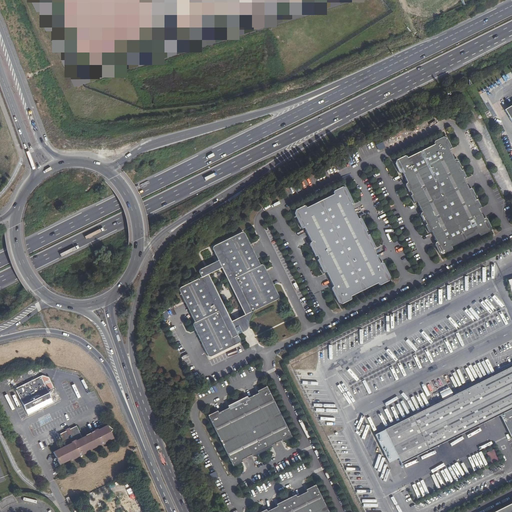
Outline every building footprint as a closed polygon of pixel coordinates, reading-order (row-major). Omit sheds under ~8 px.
[(403,185),(407,193),(409,192),(410,196),(409,196),(413,204),(415,203),(420,213),(418,215),(422,223),(424,222),(425,225),(423,226),(427,234),(430,233),(435,243),(432,244),(439,256),(451,250),(450,248),(477,235),(478,237),(491,231),(485,218),(482,219),(478,209),(480,208),(476,200),(474,201),(472,197),(474,197),(470,188),(468,190),(463,180),(465,178),(461,171),(459,171),(458,168),(459,167),(456,159),(453,161),(447,150),(450,149),(444,136),(431,142),(433,145),(406,158),(405,156),(392,162),(398,175),(400,173),(406,184),(403,185)] [(307,244),(314,257),(315,257),(317,261),(316,261),(322,274),(324,273),(332,287),(329,289),(338,306),(351,300),(350,297),(376,284),(377,287),(390,280),(381,262),(379,264),(372,250),(374,249),(368,235),(366,236),(365,232),(366,232),(360,219),(357,220),(350,205),(352,204),(343,187),(331,193),(332,195),(305,209),(304,206),(291,212),(300,230),(302,229),(310,243),(307,244)] [(178,291),(184,304),(185,303),(192,315),(190,316),(194,323),(193,324),(192,325),(192,326),(192,327),(194,332),(196,331),(202,343),(200,344),(207,357),(208,358),(209,358),(210,357),(238,344),(239,342),(239,341),(239,340),(239,339),(237,335),(240,333),(241,331),(242,330),(241,329),(241,328),(240,328),(238,328),(235,320),(231,322),(229,323),(206,275),(221,267),(245,315),(252,311),(276,300),(277,299),(278,298),(278,297),(272,285),(270,285),(264,272),(265,272),(263,268),(262,266),(262,265),(261,265),(259,265),(256,259),(254,260),(248,246),(249,246),(244,235),(244,234),(243,234),(241,234),(239,234),(214,245),(213,246),(212,247),(211,248),(211,249),(217,261),(217,262),(204,269),(203,267),(199,270),(198,271),(198,272),(198,273),(200,278),(179,288),(178,290),(178,291)] [(254,260),(256,259),(249,246),(248,246),(254,260)] [(241,331),(240,333),(244,331),(246,329),(247,327),(248,326),(247,320),(248,319),(252,311),(245,315),(244,316),(235,320),(238,328),(240,328),(241,328),(241,329),(242,330),(241,331)] [(196,331),(194,332),(200,344),(202,343),(196,331)] [(511,366),(383,430),(400,465),(500,416),(511,441),(511,440),(511,392),(510,389),(511,387),(511,366)] [(53,404),(46,391),(52,388),(47,379),(41,376),(14,390),(27,417),(53,404)] [(232,467),(239,464),(241,462),(240,461),(244,459),(284,423),(266,387),(256,392),(257,394),(247,399),(246,397),(227,406),(227,408),(217,413),(217,412),(207,416),(232,467)] [(291,438),(284,423),(244,459),(249,456),(251,455),(252,457),(271,448),(270,446),(280,441),(281,443),(291,438)] [(74,428),(68,430),(70,432),(66,434),(65,432),(60,435),(59,437),(64,447),(52,453),(59,466),(70,460),(71,462),(88,453),(88,451),(99,446),(100,447),(104,445),(103,444),(112,440),(106,427),(97,431),(97,429),(92,432),(92,433),(81,439),(76,428),(74,428)] [(498,461),(492,450),(485,454),(490,464),(498,461)] [(215,472),(210,474),(213,481),(218,478),(215,472)] [(327,511),(314,486),(305,491),(306,492),(295,497),(294,496),(275,505),(276,507),(266,511),(265,510),(260,511),(327,511)]
